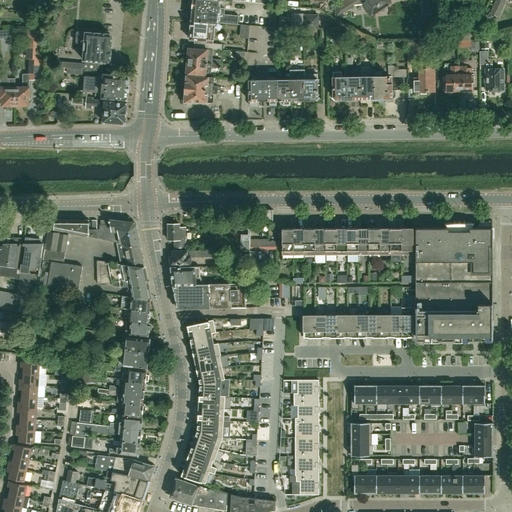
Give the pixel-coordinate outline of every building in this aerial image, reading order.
[(191,20),(191,21),(216,23),(216,22),(218,23),(218,22),(238,24),(239,15),(224,14),(225,8),(219,8),(219,0),(218,0),(192,0),(192,8),(193,8),(192,11),(192,10),(192,11),(190,10),(190,11),(188,13),(188,17),(189,19),(189,20),(191,20)] [(392,3),(390,0),(340,0),(335,3),(335,13),(334,18),(337,18),(337,15),(348,8),(353,5),(354,3),(363,2),(371,16),(379,11),(392,3)] [(291,13),(290,17),(290,25),(295,25),(295,18),(303,18),(303,14),(291,13)] [(318,30),(319,14),(304,14),(304,29),(318,30)] [(279,28),(290,29),(290,25),(290,17),(280,16),(279,28)] [(216,23),(191,21),(191,28),(190,31),(188,32),(188,37),(190,38),(190,39),(201,40),(201,43),(206,43),(205,49),(213,49),(222,50),(222,44),(214,43),(214,39),(215,30),(216,23)] [(250,38),(252,26),(244,24),(242,37),(250,38)] [(331,38),(341,34),(338,26),(328,30),(331,38)] [(37,65),(40,65),(40,30),(28,30),(28,50),(30,50),(29,74),(22,74),(22,87),(15,87),(15,105),(16,105),(17,107),(21,107),(22,105),(28,105),(28,97),(29,97),(30,80),(37,80),(37,65)] [(108,62),(110,60),(111,51),(109,51),(109,45),(111,45),(112,37),(110,34),(85,32),(79,31),(78,31),(77,32),(76,33),(76,41),(77,43),(84,44),(83,60),(85,60),(85,63),(62,62),(62,67),(98,71),(99,61),(108,62)] [(415,58),(415,42),(407,42),(407,62),(415,62),(415,58)] [(423,42),(415,42),(415,58),(424,58),(423,42)] [(213,49),(205,49),(187,47),(186,57),(188,57),(188,61),(220,64),(221,60),(213,59),(213,49)] [(492,64),(488,64),(488,51),(480,51),(480,64),(486,64),(486,70),(486,77),(485,77),(485,82),(486,82),(486,90),(496,90),(497,92),(501,92),(502,90),(503,90),(503,69),(492,69),(492,64)] [(185,75),(187,75),(210,77),(211,67),(220,68),(220,64),(188,61),(187,66),(185,65),(185,75)] [(392,90),(392,83),(391,83),(391,77),(406,76),(406,69),(394,70),(394,65),(388,66),(388,76),(382,76),(382,71),(374,71),(374,76),(374,98),(383,98),(383,97),(385,97),(385,98),(393,98),(395,96),(395,92),(393,90),(392,90)] [(459,91),(459,73),(457,73),(457,66),(451,66),(451,74),(444,74),(444,82),(443,82),(443,90),(446,90),(446,91),(448,91),(449,92),(452,92),(453,91),(459,91)] [(461,73),(459,73),(459,91),(465,90),(466,92),(469,92),(470,90),(472,90),(472,82),(474,82),(474,74),(472,74),(472,68),(466,68),(466,66),(461,66),(461,73)] [(420,77),(414,77),(414,91),(434,91),(434,68),(420,68),(420,77)] [(0,69),(0,80),(1,80),(0,97),(2,97),(2,105),(8,106),(9,107),(13,107),(14,105),(15,105),(15,87),(15,79),(7,79),(7,74),(1,74),(1,70),(0,69)] [(361,99),(360,76),(360,71),(351,71),(351,74),(349,74),(349,76),(347,76),(347,83),(347,99),(348,99),(348,98),(351,98),(351,99),(352,99),(360,98),(360,99),(361,99)] [(374,76),(374,71),(373,71),(373,76),(360,76),(361,99),(361,98),(369,98),(369,99),(369,98),(373,98),(374,98),(374,76)] [(347,83),(347,76),(341,77),(341,72),(332,72),(333,88),(333,96),(331,98),(334,101),(336,99),(341,99),(342,99),(346,98),(346,99),(347,99),(347,83)] [(101,98),(105,98),(127,100),(129,76),(103,74),(102,77),(84,76),(83,90),(80,90),(79,95),(87,96),(87,91),(101,92),(101,98)] [(303,100),(305,100),(305,74),(304,74),(290,74),(290,79),(291,100),(299,100),(300,100),(300,99),(303,99),(303,100)] [(317,74),(305,74),(305,100),(305,99),(309,99),(309,100),(310,100),(310,99),(315,99),(317,101),(319,98),(318,97),(317,74)] [(186,82),(185,88),(211,89),(212,85),(213,85),(213,77),(210,77),(187,75),(186,75),(184,77),(183,81),(186,82)] [(257,101),(258,101),(258,100),(264,100),(264,77),(260,77),(260,80),(249,80),(249,101),(250,101),(250,106),(257,105),(257,101)] [(268,100),(269,100),(269,105),(276,105),(276,100),(278,100),(278,80),(266,80),(266,77),(264,77),(264,100),(268,100)] [(290,100),(291,100),(290,79),(278,80),(278,100),(282,100),(283,100),(283,105),(290,105),(290,100)] [(211,96),(211,89),(185,88),(185,93),(182,94),(182,99),(184,101),(184,102),(212,102),(212,96),(211,96)] [(104,106),(103,121),(103,122),(125,123),(127,103),(93,100),(93,97),(86,97),(85,107),(92,108),(92,105),(104,106)] [(263,219),(263,223),(273,223),(273,222),(273,212),(273,210),(273,209),(263,210),(263,212),(263,219)] [(89,236),(97,238),(97,229),(89,229),(89,220),(55,220),(54,229),(59,230),(89,236)] [(111,231),(137,235),(135,223),(110,220),(100,220),(100,224),(110,225),(111,231)] [(213,230),(212,248),(242,248),(242,239),(250,240),(250,223),(206,222),(206,230),(213,230)] [(179,224),(168,224),(168,240),(175,240),(175,247),(185,247),(185,228),(179,228),(179,224)] [(282,255),(293,255),(293,228),(282,228),(282,255)] [(293,255),(303,255),(304,255),(304,228),(304,229),(294,229),(294,228),(293,228),(293,255)] [(315,228),(304,228),(304,255),(315,255),(315,228)] [(315,255),(326,255),(326,228),(325,228),(325,229),(315,229),(315,228),(315,255)] [(326,228),(326,255),(336,255),(336,228),(326,228)] [(336,255),(347,255),(347,228),(347,229),(338,229),(337,229),(337,228),(336,228),(336,255)] [(347,228),(347,255),(358,255),(358,228),(347,228)] [(358,255),(369,255),(369,228),(368,228),(358,229),(358,228),(358,255)] [(369,255),(380,255),(380,228),(369,228),(369,255)] [(380,255),(390,255),(390,228),(381,228),(380,228),(380,255)] [(390,255),(401,255),(401,228),(390,228),(390,255)] [(401,228),(401,255),(412,255),(412,228),(402,228),(401,228)] [(416,314),(416,329),(416,337),(489,337),(489,336),(488,336),(488,320),(493,320),(492,228),(477,228),(473,228),(415,228),(416,307),(416,314)] [(120,244),(140,246),(137,235),(111,231),(110,234),(97,229),(97,238),(117,243),(120,244)] [(46,243),(45,249),(66,252),(68,234),(60,233),(48,231),(46,243)] [(6,266),(10,243),(0,243),(0,268),(0,265),(6,266)] [(21,243),(10,243),(6,266),(13,267),(12,271),(15,272),(16,267),(17,268),(18,260),(21,243)] [(33,243),(23,243),(20,261),(19,271),(21,271),(28,272),(33,243)] [(39,274),(40,274),(41,267),(40,267),(40,261),(43,243),(33,243),(28,272),(39,274)] [(144,267),(140,246),(120,244),(117,243),(121,264),(129,265),(144,267)] [(215,250),(207,251),(196,251),(173,251),(173,257),(170,257),(170,265),(176,265),(191,265),(191,260),(191,257),(196,257),(215,257),(215,250)] [(244,262),(244,254),(233,254),(233,263),(244,262)] [(120,287),(131,286),(148,287),(144,267),(129,265),(121,264),(97,260),(97,283),(110,282),(108,276),(111,275),(113,286),(120,287)] [(48,286),(78,291),(82,266),(52,261),(48,286)] [(171,268),(173,285),(202,284),(202,278),(200,277),(199,267),(171,267),(171,268)] [(39,274),(28,272),(21,271),(16,298),(26,300),(24,312),(32,313),(39,274)] [(244,283),(202,284),(173,285),(178,309),(246,307),(244,283)] [(279,297),(289,297),(289,283),(286,283),(279,283),(279,297)] [(150,299),(148,287),(131,286),(133,297),(150,299)] [(124,308),(125,308),(149,311),(149,304),(150,304),(150,299),(133,297),(128,296),(125,296),(124,308)] [(402,315),(401,315),(402,337),(413,337),(413,329),(416,329),(416,314),(416,307),(402,307),(402,315)] [(149,311),(125,308),(124,314),(126,314),(125,320),(127,320),(148,322),(149,318),(150,318),(150,312),(149,312),(149,311)] [(9,323),(17,324),(19,314),(11,313),(9,323)] [(315,315),(304,315),(304,337),(315,337),(315,315)] [(326,315),(315,315),(315,337),(326,337),(326,315)] [(337,315),(326,315),(326,337),(337,337),(337,315)] [(337,337),(348,337),(347,315),(337,315),(337,337)] [(358,315),(347,315),(348,337),(358,337),(358,315)] [(358,337),(369,337),(369,315),(358,315),(358,337)] [(380,315),(369,315),(369,337),(380,337),(380,315)] [(380,337),(391,337),(391,315),(380,315),(380,337)] [(391,337),(402,337),(401,315),(391,315),(391,337)] [(125,333),(148,335),(148,331),(149,331),(149,330),(151,329),(151,325),(150,324),(150,323),(148,323),(148,322),(127,320),(125,333)] [(211,333),(216,332),(213,320),(187,325),(187,326),(188,326),(188,330),(188,331),(189,331),(190,338),(211,333)] [(21,335),(9,333),(7,341),(20,343),(21,335)] [(192,349),(213,344),(211,333),(190,338),(192,349)] [(119,343),(115,343),(102,342),(102,346),(118,348),(118,347),(149,350),(150,339),(127,336),(122,336),(121,345),(120,344),(119,343)] [(194,356),(195,361),(220,356),(221,356),(218,343),(213,344),(192,349),(193,349),(192,349),(194,356)] [(147,368),(149,350),(118,347),(118,348),(102,346),(102,347),(118,349),(118,352),(125,352),(124,356),(119,356),(118,365),(123,365),(147,368)] [(222,367),(220,356),(195,361),(196,366),(197,373),(198,372),(222,367)] [(24,373),(39,374),(40,362),(21,361),(21,367),(24,367),(24,373)] [(123,370),(123,379),(119,379),(146,381),(148,381),(149,375),(147,374),(146,374),(147,370),(127,368),(127,367),(124,367),(115,366),(115,370),(119,371),(120,370),(123,370)] [(200,384),(221,380),(225,379),(222,367),(198,372),(200,384)] [(38,385),(39,374),(24,373),(23,379),(20,379),(20,384),(38,385)] [(109,389),(118,390),(144,393),(145,389),(144,389),(145,382),(146,382),(146,381),(119,379),(118,388),(116,387),(114,386),(109,385),(109,389)] [(221,380),(200,384),(199,394),(220,396),(221,380)] [(294,393),(294,399),(319,399),(319,380),(297,380),(297,393),(294,393)] [(37,397),(38,385),(20,384),(19,389),(22,390),(22,396),(37,397)] [(365,405),(366,405),(366,385),(354,385),(354,397),(351,397),(351,409),(359,409),(359,403),(365,403),(365,405)] [(376,385),(366,385),(366,405),(376,405),(376,385)] [(387,403),(387,385),(377,385),(376,385),(376,405),(377,405),(377,403),(387,403)] [(398,385),(387,385),(387,403),(398,403),(398,385)] [(409,385),(398,385),(398,403),(409,403),(409,385)] [(419,385),(409,385),(409,403),(419,403),(419,404),(420,404),(420,385),(419,385)] [(430,385),(420,385),(420,404),(420,403),(430,403),(430,406),(430,385)] [(441,385),(430,385),(430,406),(441,406),(441,385)] [(442,385),(441,385),(441,406),(442,406),(442,403),(452,403),(452,385),(442,385)] [(462,385),(452,385),(452,403),(462,403),(462,404),(463,404),(463,385),(462,385)] [(474,406),(474,385),(463,385),(463,404),(463,403),(473,403),(473,406),(474,406)] [(485,385),(474,385),(474,406),(485,406),(485,385)] [(116,402),(120,402),(144,405),(143,405),(143,397),(144,397),(144,393),(118,390),(109,389),(98,388),(98,392),(106,393),(106,394),(117,395),(116,402)] [(220,396),(199,394),(199,395),(199,399),(199,400),(199,407),(224,408),(225,396),(220,396)] [(37,397),(22,396),(22,402),(18,401),(18,407),(37,408),(37,397)] [(79,410),(81,410),(91,411),(92,399),(80,398),(79,410)] [(294,399),(294,405),(298,405),(298,418),(295,418),(319,418),(319,399),(294,399)] [(117,414),(142,417),(142,413),(143,413),(143,412),(145,411),(145,407),(143,406),(144,405),(120,402),(119,409),(113,409),(111,410),(111,413),(117,414)] [(36,419),(37,408),(18,407),(18,412),(21,412),(21,418),(36,419)] [(198,414),(198,418),(224,420),(224,408),(199,407),(198,414)] [(93,411),(91,411),(81,410),(79,422),(92,424),(93,411)] [(110,426),(121,427),(141,429),(142,417),(117,414),(116,423),(110,423),(110,426)] [(36,419),(21,418),(20,424),(17,424),(17,430),(35,431),(36,419)] [(222,438),(224,420),(198,418),(198,419),(197,429),(222,438)] [(295,437),(319,437),(319,418),(295,418),(295,437)] [(121,433),(120,440),(139,442),(141,429),(121,427),(110,426),(102,425),(92,424),(79,422),(77,422),(75,435),(84,436),(85,431),(114,434),(114,433),(121,433)] [(351,422),(351,434),(371,434),(371,422),(351,422)] [(472,456),(493,456),(493,440),(493,422),(474,422),(474,423),(475,423),(475,440),(475,444),(472,444),(472,456)] [(218,450),(222,438),(197,429),(193,441),(218,450)] [(34,442),(35,431),(17,430),(16,435),(20,435),(19,441),(34,442)] [(351,434),(351,444),(371,444),(371,434),(351,434)] [(72,436),(70,446),(83,447),(84,438),(72,436)] [(295,437),(295,456),(319,456),(319,455),(319,437),(295,437)] [(139,442),(120,440),(119,447),(117,446),(117,450),(114,449),(113,448),(109,448),(109,452),(138,455),(139,442)] [(189,452),(213,461),(214,461),(218,450),(193,441),(189,452)] [(16,450),(14,455),(29,459),(32,448),(14,443),(12,449),(16,450)] [(351,456),(369,456),(370,455),(369,455),(369,445),(371,445),(371,444),(351,444),(351,456)] [(189,452),(187,458),(185,464),(209,472),(215,474),(217,468),(211,466),(213,461),(189,452)] [(10,461),(8,466),(27,470),(29,459),(14,455),(13,461),(10,461)] [(153,465),(134,459),(116,457),(97,455),(97,458),(96,458),(96,463),(95,463),(95,467),(98,468),(107,470),(113,471),(113,472),(128,475),(149,481),(155,465),(153,465)] [(295,456),(295,475),(319,475),(319,456),(295,456)] [(205,483),(209,472),(185,464),(184,468),(181,475),(205,483)] [(359,464),(351,464),(351,481),(354,481),(354,493),(365,493),(365,473),(359,473),(359,464)] [(9,478),(10,478),(24,481),(27,470),(8,466),(7,471),(10,472),(9,478)] [(69,470),(66,480),(75,483),(77,472),(69,470)] [(94,486),(105,488),(123,492),(123,491),(143,498),(149,481),(128,475),(113,472),(113,471),(107,470),(106,477),(111,478),(110,480),(113,480),(112,486),(106,485),(107,480),(96,478),(80,480),(79,483),(94,486)] [(365,493),(376,493),(376,475),(366,475),(366,473),(365,473),(365,493)] [(376,475),(376,493),(377,493),(387,493),(387,473),(387,475),(377,475),(376,475)] [(387,493),(398,493),(398,473),(387,473),(387,493)] [(398,473),(398,493),(409,493),(409,475),(398,475),(398,473)] [(462,475),(452,475),(452,493),(462,493),(463,493),(463,473),(462,473),(462,475)] [(463,493),(473,493),(473,473),(463,473),(463,493)] [(473,473),(473,493),(485,493),(485,475),(484,475),(474,475),(474,473),(473,473)] [(295,475),(296,475),(296,481),(300,481),(300,494),(319,494),(319,475),(295,475)] [(419,475),(409,475),(409,493),(419,493),(419,475)] [(419,475),(419,493),(430,493),(430,475),(420,475),(419,475)] [(441,475),(430,475),(430,493),(441,493),(441,475)] [(441,475),(441,493),(452,493),(452,475),(442,475),(441,475)] [(214,490),(199,485),(176,477),(169,497),(192,505),(227,511),(228,493),(215,489),(214,490)] [(63,480),(59,498),(75,503),(80,484),(75,483),(66,480),(63,480)] [(10,493),(25,496),(27,485),(9,481),(8,486),(11,487),(10,493)] [(89,489),(84,505),(95,508),(106,511),(107,511),(110,511),(138,511),(142,501),(124,494),(123,496),(122,496),(122,497),(113,493),(89,489)] [(22,507),(25,496),(10,493),(8,499),(5,498),(4,503),(22,507)] [(262,511),(274,510),(275,510),(275,500),(268,499),(246,497),(231,494),(230,511),(262,511)] [(110,511),(107,511),(106,511),(95,508),(84,505),(75,503),(59,498),(56,511),(110,511)] [(6,509),(5,511),(21,511),(22,507),(4,503),(3,508),(6,509)]
